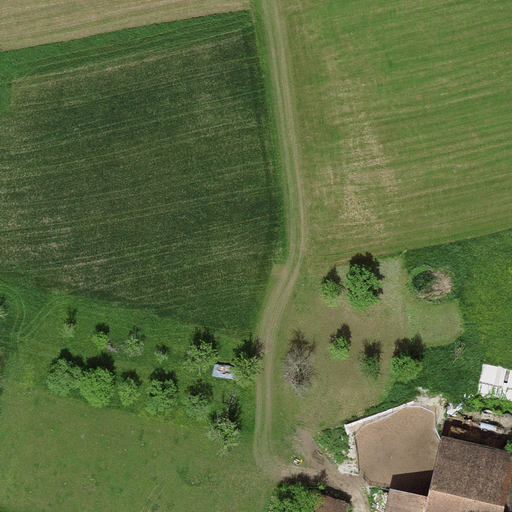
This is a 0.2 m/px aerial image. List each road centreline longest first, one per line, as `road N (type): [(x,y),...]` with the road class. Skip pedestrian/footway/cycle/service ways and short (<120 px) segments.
road 1 (track): [(320,456),(231,405),(0,338)]
road 2 (track): [(363,511),(320,456),(324,386),(306,318)]
